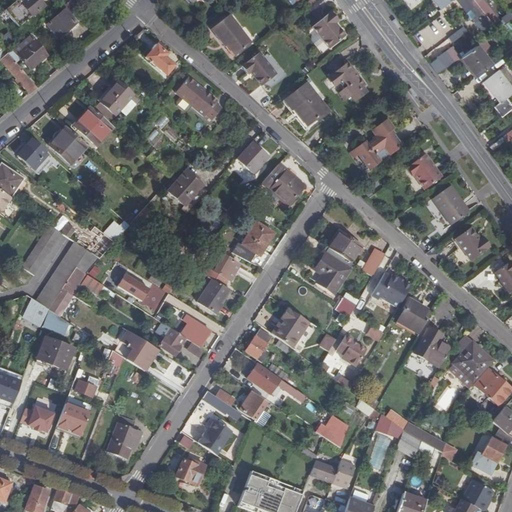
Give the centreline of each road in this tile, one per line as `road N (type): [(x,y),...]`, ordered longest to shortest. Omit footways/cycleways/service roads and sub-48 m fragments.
road 1 (residential): [(332,180),(123,498)]
road 2 (tertiary): [(137,9),(332,180)]
road 3 (secondary): [(357,0),(511,199)]
road 4 (tertiary): [(332,180),(511,344)]
road 5 (residential): [(137,9),(0,134)]
road 6 (residential): [(123,498),(0,451)]
